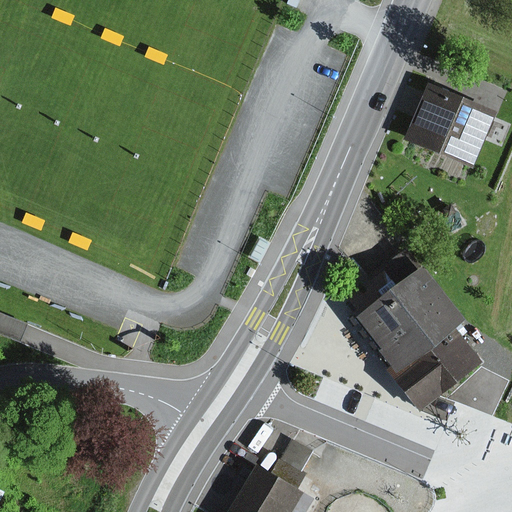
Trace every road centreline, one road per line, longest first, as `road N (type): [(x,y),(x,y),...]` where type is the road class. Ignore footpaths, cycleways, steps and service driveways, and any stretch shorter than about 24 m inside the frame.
road 1 (track): [(329,0),(197,302),(166,309),(0,242)]
road 2 (residential): [(230,388),(306,251),(411,0)]
road 3 (residential): [(493,497),(230,388)]
